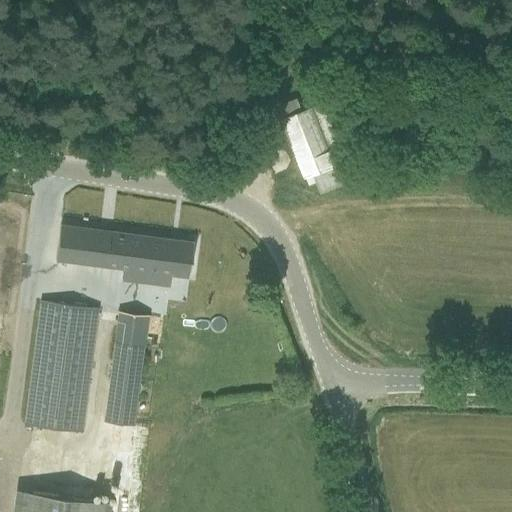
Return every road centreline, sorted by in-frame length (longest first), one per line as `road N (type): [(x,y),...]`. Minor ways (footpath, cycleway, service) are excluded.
road 1 (tertiary): [(0,164),(196,191),(240,205)]
road 2 (track): [(274,0),(240,205)]
road 3 (tertiary): [(330,380),(281,255),(258,217),(240,205)]
road 4 (tertiary): [(330,380),(511,387)]
road 5 (unclassified): [(362,511),(330,380)]
